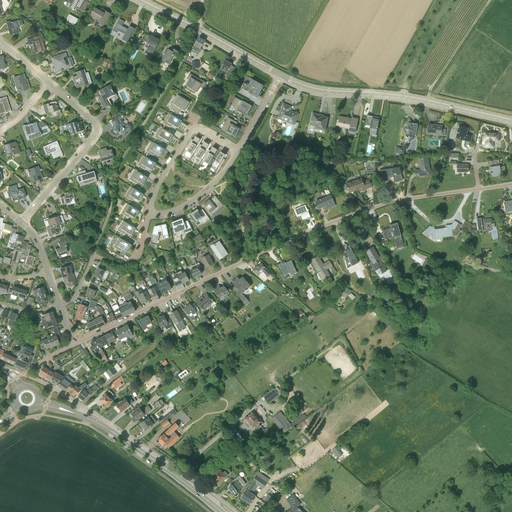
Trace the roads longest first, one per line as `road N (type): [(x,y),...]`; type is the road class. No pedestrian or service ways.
road 1 (residential): [(74,343),(374,207),(511,183)]
road 2 (tertiary): [(511,119),(407,96),(320,90),(280,74)]
road 3 (tertiary): [(38,401),(96,422),(220,511)]
road 4 (residential): [(20,222),(97,131),(48,83)]
road 5 (tertiary): [(280,74),(140,0)]
road 6 (residential): [(152,210),(157,184),(190,132),(237,151)]
